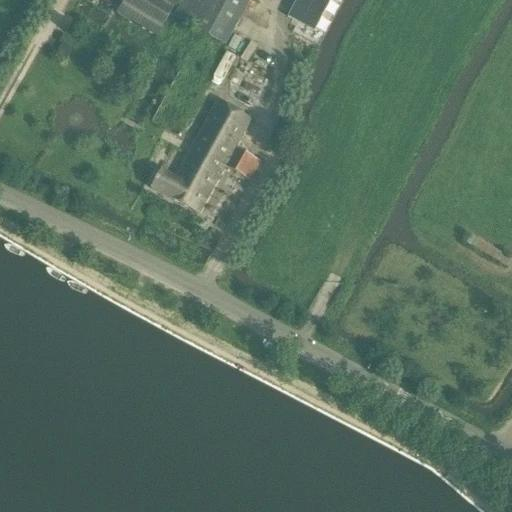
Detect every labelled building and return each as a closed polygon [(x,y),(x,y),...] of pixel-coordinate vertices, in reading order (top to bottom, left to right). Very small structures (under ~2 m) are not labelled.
[(126,0),(117,16),(154,40),(178,4),(171,0),(126,0)] [(182,0),(173,18),(225,47),(250,0),(182,0)] [(296,0),(287,18),(313,32),(330,0),(296,0)] [(60,45),(54,56),(63,61),(69,51),(60,45)] [(149,190),(197,215),(223,168),(249,182),(260,163),(234,149),(248,124),(216,107),(194,144),(174,179),(159,171),(149,190)]
